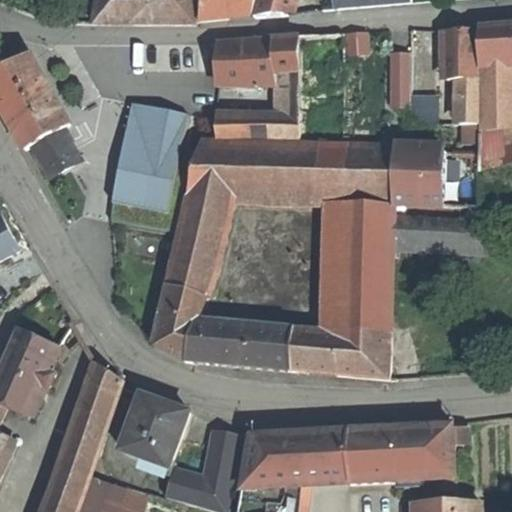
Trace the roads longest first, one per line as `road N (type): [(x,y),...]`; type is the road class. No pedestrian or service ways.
road 1 (tertiary): [(68,272),(111,348),(170,385),(262,410),(511,396)]
road 2 (residential): [(92,54),(511,13)]
road 3 (residential): [(68,272),(94,241),(101,180),(106,104),(92,54)]
road 4 (tertiary): [(8,162),(68,272)]
